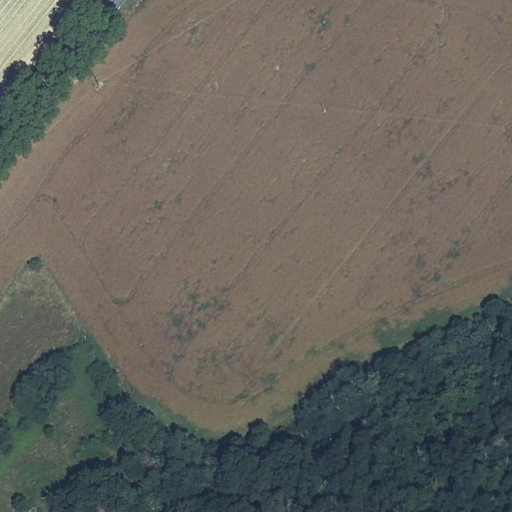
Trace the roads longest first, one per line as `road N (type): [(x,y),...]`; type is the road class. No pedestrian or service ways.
road 1 (secondary): [(0,147),(116,0)]
road 2 (track): [(0,100),(78,0)]
